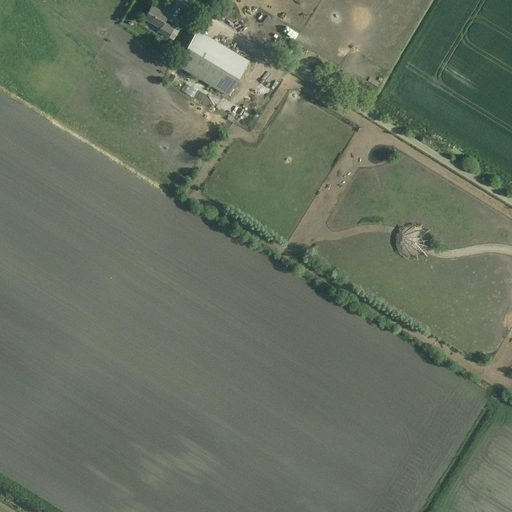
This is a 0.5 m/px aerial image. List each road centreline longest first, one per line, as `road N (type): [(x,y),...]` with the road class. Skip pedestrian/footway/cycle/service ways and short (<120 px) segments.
road 1 (track): [(376,120),(290,256),(488,376),(511,337)]
road 2 (track): [(179,0),(511,202)]
road 3 (track): [(290,256),(198,199),(196,188),(234,133),(254,132),(294,71)]
road 4 (track): [(306,234),(382,228),(442,255),(511,251)]
